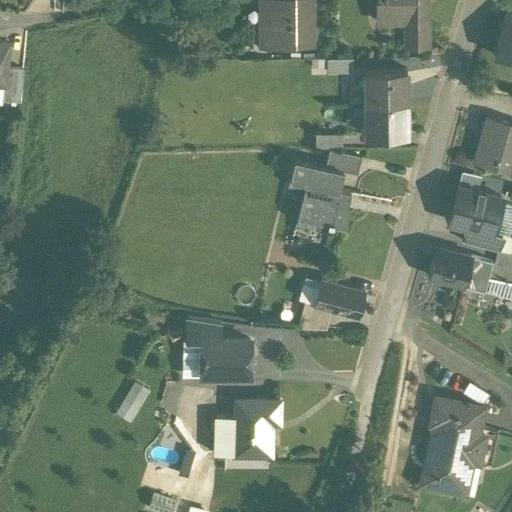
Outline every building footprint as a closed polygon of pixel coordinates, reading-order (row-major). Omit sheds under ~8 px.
[(314,43),(313,0),(257,0),(258,44),(314,43)] [(376,0),(376,19),(404,18),(405,42),(427,41),(426,0),(376,0)] [(511,13),(505,11),(493,53),(511,58),(511,56),(511,13)] [(9,43),(0,42),(0,86),(3,87),(5,87),(6,69),(9,43)] [(378,65),(378,54),(355,54),(355,65),(378,65)] [(352,70),(352,56),(326,56),(327,70),(352,70)] [(406,67),(364,67),(365,100),(406,100),(406,67)] [(23,71),(6,69),(5,87),(3,87),(2,101),(20,103),(23,71)] [(406,100),(365,100),(365,133),(407,133),(406,100)] [(511,121),(485,114),(480,131),(484,132),(476,160),(511,170),(511,121)] [(341,131),(315,132),(315,145),(341,145),(341,131)] [(361,154),(329,146),(326,159),(344,163),(343,168),(356,172),(361,154)] [(344,163),(326,159),(324,164),(294,157),(289,177),(305,181),(299,205),(317,209),(315,218),(327,221),(327,222),(332,224),(332,222),(344,225),(348,205),(347,205),(350,190),(338,187),(343,168),(344,163)] [(501,196),(458,184),(452,204),(457,206),(452,221),(466,225),(491,232),(491,230),(501,196)] [(491,232),(466,225),(462,240),(497,249),(501,232),(491,230),(491,232)] [(470,254),(441,246),(438,257),(432,255),(427,274),(462,284),(470,254)] [(511,253),(497,249),(490,277),(511,281),(511,253)] [(492,260),(470,254),(462,284),(483,290),(484,290),(487,276),(492,260)] [(511,281),(490,277),(487,276),(484,290),(511,297),(511,281)] [(338,283),(319,278),(313,299),(313,301),(332,306),(338,283)] [(364,291),(338,283),(332,306),(358,314),(364,291)] [(313,299),(304,296),(296,326),(325,327),(332,306),(313,301),(313,299)] [(220,320),(186,314),(186,336),(200,336),(201,335),(219,335),(220,320)] [(219,335),(201,335),(200,336),(200,371),(248,372),(248,358),(246,356),(247,345),(249,343),(249,336),(219,335)] [(116,409),(131,416),(146,385),(131,378),(116,409)] [(483,404),(435,394),(432,410),(435,411),(426,451),(465,459),(466,459),(472,431),(477,432),(478,431),(483,404)] [(279,396),(234,396),(234,412),(234,452),(270,452),(271,420),(279,420),(279,396)] [(234,412),(215,412),(214,451),(234,452),(234,412)] [(477,432),(472,431),(466,459),(478,462),(484,432),(478,431),(477,432)] [(465,459),(426,451),(420,482),(459,490),(465,459)] [(478,462),(466,459),(459,490),(472,493),(478,462)] [(167,511),(168,511),(174,498),(155,490),(149,505),(167,511)] [(495,494),(489,503),(495,506),(501,498),(495,494)]
